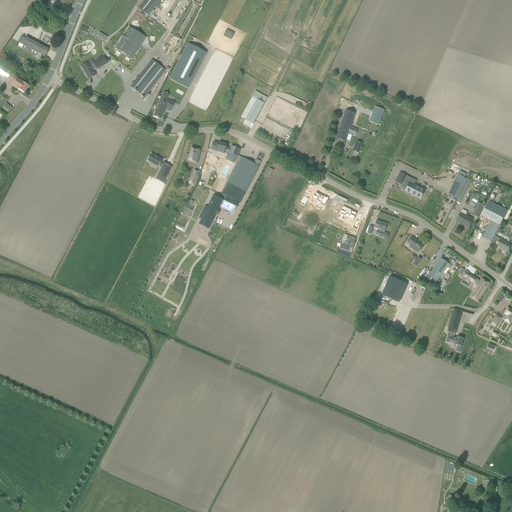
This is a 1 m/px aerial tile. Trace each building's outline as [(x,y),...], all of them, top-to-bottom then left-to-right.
[(150,16),(162,0),(145,0),(139,8),(150,16)] [(119,43),(115,48),(132,59),(136,53),(140,46),(136,44),(141,35),(129,27),(119,43)] [(226,30),(223,36),(231,40),(234,34),(226,30)] [(98,37),(106,41),(108,37),(100,32),(98,37)] [(37,53),(40,54),(45,57),(49,49),(26,37),(21,44),(23,45),(21,49),(35,56),(37,53)] [(187,44),(169,79),(188,89),(206,53),(187,44)] [(87,62),(88,63),(82,66),(89,78),(95,74),(93,70),(96,69),(96,70),(107,63),(103,57),(93,63),(91,60),(87,62)] [(144,97),(147,93),(165,70),(151,59),(130,86),(144,97)] [(8,78),(11,73),(0,65),(0,74),(4,77),(4,76),(8,78)] [(24,83),(17,78),(11,74),(8,79),(14,83),(13,85),(20,90),(24,93),(28,86),(24,83)] [(159,104),(153,116),(160,120),(166,109),(170,112),(172,108),(175,103),(170,101),(166,99),(169,95),(164,92),(162,96),(158,104),(159,104)] [(252,97),(241,117),(246,120),(253,124),(264,104),(252,97)] [(4,107),(9,111),(12,107),(7,103),(4,107)] [(373,112),(369,121),(378,125),(384,111),(375,107),(373,112)] [(338,134),(337,139),(346,142),(347,137),(348,134),(348,133),(353,134),(355,128),(351,127),(352,124),(355,113),(354,113),(354,112),(346,110),(338,134)] [(357,141),(353,150),(358,153),(362,144),(357,141)] [(213,142),(211,149),(217,151),(224,153),(227,154),(225,159),(234,163),(222,188),(220,194),(226,197),(238,203),(240,203),(246,192),(245,192),(256,171),(259,166),(241,157),(238,155),(240,150),(231,146),(230,148),(226,147),(227,145),(219,143),(218,144),(213,142)] [(191,147),(188,155),(190,155),(189,160),(195,162),(197,163),(198,162),(201,150),(191,147)] [(171,167),(164,163),(163,165),(161,163),(163,160),(151,154),(147,160),(162,168),(156,179),(163,183),(171,167)] [(400,173),(395,182),(402,185),(401,187),(406,189),(405,191),(412,195),(420,199),(425,190),(409,183),(412,178),(407,176),(400,173)] [(193,174),(188,183),(189,184),(190,183),(192,185),(193,186),(198,176),(193,174)] [(467,179),(458,175),(448,195),(457,199),(467,179)] [(180,189),(174,200),(182,204),(188,193),(180,189)] [(315,192),(311,201),(319,206),(321,203),(325,205),(328,198),(324,196),(324,197),(315,192)] [(205,206),(199,218),(202,219),(202,220),(211,224),(220,205),(222,206),(225,201),(222,200),(223,199),(214,195),(208,207),(205,206)] [(303,196),(299,204),(305,206),(309,199),(303,196)] [(222,206),(222,208),(229,211),(233,213),(238,203),(226,197),(225,201),(222,206)] [(481,216),(491,221),(482,237),(491,242),(492,239),(494,236),(500,225),(507,210),(488,201),(481,216)] [(323,211),(331,214),(334,205),(327,202),(323,211)] [(484,205),(479,203),(473,215),(478,218),(484,205)] [(340,215),(339,217),(344,220),(346,217),(353,221),(357,213),(351,210),(352,209),(344,206),(343,207),(339,214),(340,215)] [(460,213),(458,217),(456,221),(469,228),(473,220),(460,213)] [(356,220),(353,227),(356,229),(355,232),(357,233),(362,222),(356,220)] [(387,224),(383,222),(382,223),(377,221),(375,225),(374,227),(381,230),(380,231),(379,236),(387,239),(389,233),(384,232),(385,229),(387,224)] [(511,237),(500,231),(498,235),(509,241),(511,237)] [(344,235),(340,249),(348,251),(350,247),(353,248),(356,238),(344,235)] [(409,247),(417,253),(419,251),(420,252),(424,246),(417,241),(411,236),(407,242),(410,245),(409,247)] [(494,236),(492,239),(499,242),(496,246),(507,252),(510,245),(503,242),(504,241),(494,236)] [(415,261),(413,264),(416,267),(422,259),(418,257),(415,261)] [(436,282),(449,264),(441,258),(428,276),(436,282)] [(489,283),(482,278),(480,282),(475,279),(476,278),(475,278),(473,277),(472,277),(468,274),(465,279),(469,282),(470,281),(474,284),(471,287),(475,290),(470,296),(478,301),(489,283)] [(389,276),(381,295),(396,301),(404,283),(389,276)] [(453,311),(448,332),(449,332),(455,334),(456,334),(461,313),(453,311)] [(491,324),(496,327),(501,318),(496,315),(491,324)] [(447,336),(446,342),(461,346),(463,338),(457,336),(456,339),(454,338),(447,336)]
